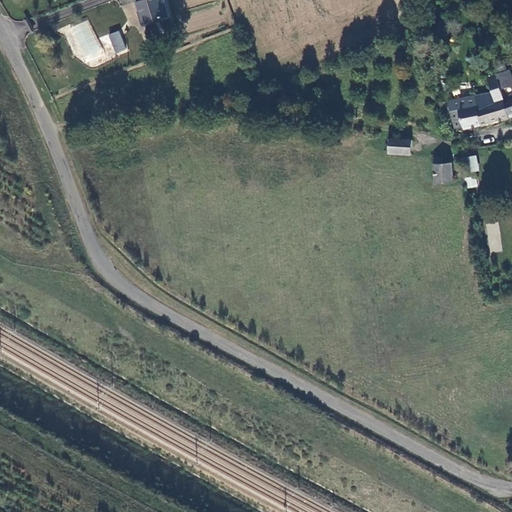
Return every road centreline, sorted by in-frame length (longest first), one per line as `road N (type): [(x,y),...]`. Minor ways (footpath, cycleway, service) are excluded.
road 1 (unclassified): [(511,489),(461,472),(122,283),(98,254),(0,29)]
road 2 (track): [(467,511),(0,259)]
road 3 (track): [(170,511),(0,415)]
